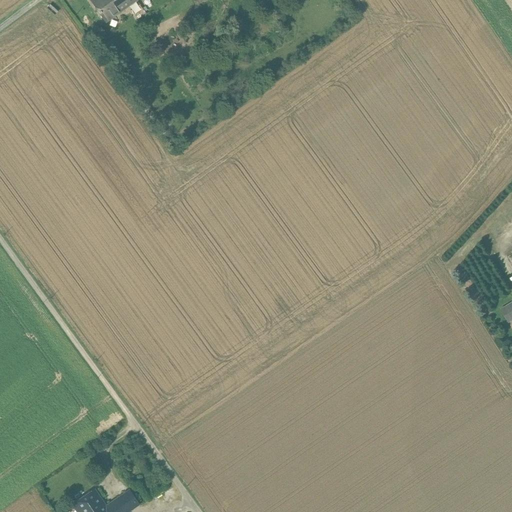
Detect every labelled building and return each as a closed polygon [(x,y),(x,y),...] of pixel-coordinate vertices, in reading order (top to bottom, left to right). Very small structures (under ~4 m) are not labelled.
[(89,0),(105,23),(137,0),(89,0)] [(511,303),(501,310),(509,322),(511,319),(511,303)] [(108,511),(105,507),(94,490),(89,494),(90,494),(85,498),(84,497),(73,505),(77,511),(108,511)] [(139,504),(129,490),(122,495),(131,510),(139,504)] [(122,495),(105,507),(108,511),(127,511),(131,510),(122,495)]
